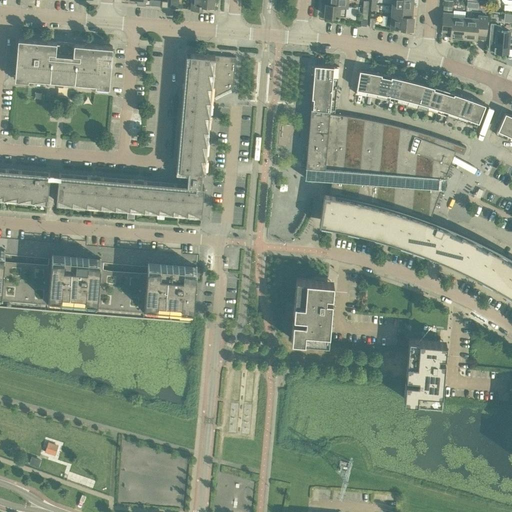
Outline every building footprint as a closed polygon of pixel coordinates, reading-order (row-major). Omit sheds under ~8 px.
[(213,0),(192,0),(191,8),(201,9),(202,4),(213,5),(213,0)] [(345,17),(346,5),(327,4),(327,3),(325,3),(324,15),(345,17)] [(411,16),(411,7),(392,6),(392,15),(411,17),(411,16)] [(463,38),(465,17),(452,16),(452,13),(443,12),(442,30),(451,31),(450,37),(463,38)] [(411,17),(392,15),(387,15),(386,26),(412,28),(413,16),(411,16),(411,17)] [(477,18),(465,17),(463,38),(476,39),(476,33),(485,34),(487,16),(478,15),(477,18)] [(490,24),(489,42),(495,42),(494,52),(508,53),(510,31),(501,30),(501,27),(499,24),(496,24),(490,24)] [(109,87),(110,77),(112,46),(74,43),(74,46),(71,45),(68,44),(65,42),(62,43),(59,44),(56,44),(57,41),(18,38),(14,79),(109,87)] [(186,52),(176,168),(181,169),(180,183),(201,184),(202,171),(205,171),(205,168),(206,167),(207,166),(207,165),(207,164),(207,162),(207,161),(207,160),(206,158),(209,125),(209,124),(210,123),(211,122),(211,120),(211,119),(211,118),(210,116),(209,115),(211,98),(214,96),(218,94),(222,92),(226,90),(230,88),(233,87),(236,56),(186,52)] [(339,66),(314,64),(313,75),(315,75),(338,77),(339,66)] [(371,71),(359,69),(355,93),(366,95),(370,73),(371,71)] [(376,72),(371,71),(370,73),(366,95),(376,97),(381,75),(381,73),(376,72)] [(387,74),(381,73),(381,75),(376,97),(386,99),(392,77),(392,75),(387,74)] [(315,75),(313,75),(313,80),(313,86),(314,86),(337,88),(338,77),(315,75)] [(397,77),(392,75),(392,77),(386,99),(396,101),(402,79),(403,78),(397,77)] [(408,79),(403,78),(402,79),(396,101),(407,104),(413,82),(413,80),(408,79)] [(418,82),(413,80),(413,82),(407,104),(417,106),(423,85),(424,83),(418,82)] [(429,85),(424,83),(423,85),(417,106),(427,109),(433,88),(434,86),(429,85)] [(314,86),(313,86),(312,91),(312,96),(313,96),(336,99),(337,88),(314,86)] [(439,88),(434,86),(433,88),(427,109),(437,112),(444,91),(444,89),(439,88)] [(449,91),(444,89),(444,91),(437,112),(446,115),(454,94),(454,93),(449,91)] [(460,94),(454,93),(454,94),(446,115),(456,119),(464,98),(465,96),(460,94)] [(313,96),(312,96),(311,102),(311,107),(312,107),(335,110),(336,99),(313,96)] [(470,98),(465,96),(464,98),(456,119),(466,122),(474,101),(475,100),(470,98)] [(480,102),(475,100),(474,101),(466,122),(476,126),(485,104),(480,102)] [(335,113),(335,110),(312,107),(311,107),(308,142),(305,173),(305,177),(332,180),(329,195),(345,198),(363,202),(381,206),(399,211),(416,216),(429,220),(441,189),(445,189),(446,184),(446,178),(445,177),(455,150),(463,153),(466,146),(456,143),(445,139),(435,136),(427,133),(418,130),(409,128),(400,126),(391,124),(382,121),(374,120),(365,118),(356,116),(347,115),(335,113)] [(511,114),(505,112),(495,134),(505,138),(511,123),(511,114)] [(50,171),(0,167),(0,196),(6,197),(7,198),(8,199),(9,199),(10,199),(12,199),(13,199),(15,199),(16,198),(47,200),(50,171)] [(203,185),(201,184),(180,183),(59,172),(56,201),(88,204),(89,205),(90,206),(91,206),(92,206),(94,206),(95,206),(96,206),(97,205),(131,208),(132,209),(133,209),(134,210),(135,210),(137,210),(138,210),(139,209),(140,208),(174,211),(175,212),(176,213),(177,214),(179,214),(180,214),(181,214),(183,213),(184,212),(201,214),(203,185)] [(443,226),(429,220),(416,216),(399,211),(381,206),(363,202),(345,198),(329,195),(325,221),(333,222),(347,225),(360,228),(367,230),(373,231),(380,233),(387,235),(393,237),(400,239),(406,241),(413,244),(426,248),(432,251),(433,251),(436,243),(441,246),(448,248),(454,232),(448,230),(442,227),(443,226)] [(460,235),(454,232),(448,248),(443,259),(455,265),(467,271),(479,277),(491,283),(503,290),(511,295),(511,259),(511,261),(502,256),(503,254),(495,250),(494,251),(486,247),(487,246),(477,241),(476,242),(468,239),(469,237),(461,233),(460,235)] [(47,304),(96,308),(101,258),(99,257),(99,260),(89,259),(89,257),(87,256),(87,259),(77,258),(77,256),(75,255),(75,258),(65,257),(65,255),(64,254),(63,257),(53,256),(53,254),(52,253),(47,304)] [(183,267),(173,266),(173,264),(171,264),(171,266),(161,265),(161,263),(159,263),(159,265),(149,264),(149,262),(148,262),(143,312),(192,316),(193,313),(197,266),(195,266),(195,268),(185,267),(185,265),(183,265),(183,267)] [(333,281),(296,277),(293,314),(305,316),(305,320),(292,319),(291,338),(328,342),(332,298),(325,298),(326,293),(332,294),(333,281)] [(445,340),(409,337),(408,349),(405,374),(418,375),(417,380),(405,379),(404,385),(403,398),(441,401),(444,358),(438,358),(438,353),(445,354),(446,340),(445,340)] [(55,444),(48,442),(45,451),(52,454),(55,444)] [(40,458),(32,455),(29,463),(38,466),(40,458)]
